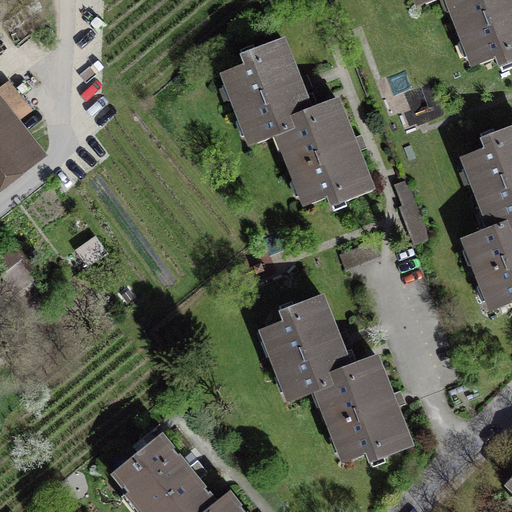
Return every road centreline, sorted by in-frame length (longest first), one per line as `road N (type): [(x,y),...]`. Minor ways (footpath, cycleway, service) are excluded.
road 1 (residential): [(0,206),(62,154),(65,0)]
road 2 (residential): [(511,414),(417,511)]
